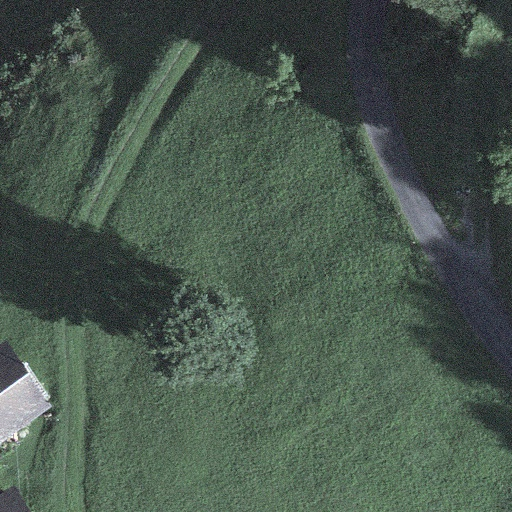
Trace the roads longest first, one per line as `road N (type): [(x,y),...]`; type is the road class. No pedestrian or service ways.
road 1 (track): [(237,0),(121,170),(81,264),(71,511)]
road 2 (unclassified): [(368,0),(372,95),(398,168),(474,305),(511,353)]
road 3 (track): [(474,305),(464,122),(479,55),(505,0)]
